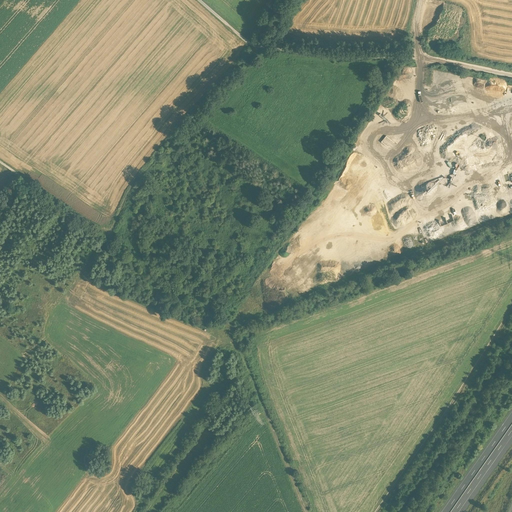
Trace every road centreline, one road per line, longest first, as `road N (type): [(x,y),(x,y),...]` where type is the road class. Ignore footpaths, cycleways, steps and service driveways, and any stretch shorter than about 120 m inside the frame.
road 1 (track): [(392,57),(303,202),(222,307)]
road 2 (track): [(243,357),(252,335),(271,326),(511,235)]
road 3 (track): [(376,511),(511,309)]
road 4 (track): [(196,0),(255,46),(414,58)]
road 5 (track): [(305,511),(222,307)]
